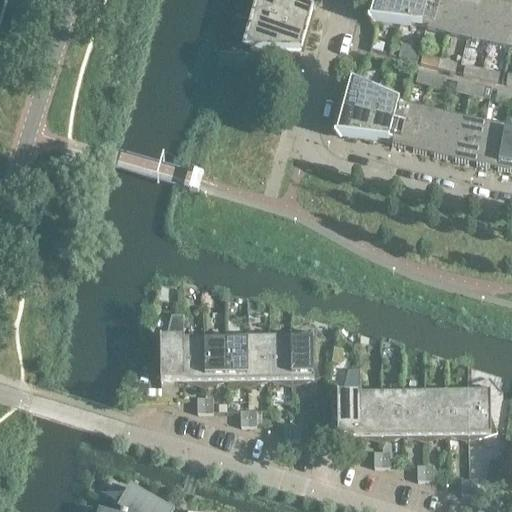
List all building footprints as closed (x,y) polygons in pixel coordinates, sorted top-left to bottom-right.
[(312,11),(299,3),(294,0),(259,0),(256,14),(260,15),(259,18),(306,32),(312,11)] [(410,6),(411,0),(386,0),(380,23),(379,23),(378,23),(376,25),(381,26),(381,25),(400,28),(407,5),(410,6)] [(426,31),(434,0),(411,0),(410,6),(407,5),(400,28),(426,31)] [(446,36),(455,0),(434,0),(426,31),(428,31),(446,36)] [(467,41),(476,2),(467,0),(455,0),(446,36),(467,41)] [(488,46),(496,6),(476,2),(467,41),(488,46)] [(509,50),(511,31),(511,9),(496,6),(488,46),(509,50)] [(300,53),(306,32),(259,18),(259,21),(254,20),(248,40),(253,40),(250,52),(285,53),(285,52),(300,53)] [(438,71),(440,63),(425,60),(423,68),(438,71)] [(452,75),(454,67),(440,63),(438,71),(452,75)] [(480,81),(482,73),(468,70),(466,78),(480,81)] [(495,84),(496,76),(482,73),(480,81),(495,84)] [(429,88),(432,78),(422,75),(419,85),(429,88)] [(440,91),(443,80),(432,78),(429,88),(440,91)] [(469,98),(472,87),(461,85),(458,95),(469,98)] [(373,120),(379,97),(362,89),(357,87),(357,89),(358,90),(359,90),(360,91),(347,138),(345,138),(344,138),(342,140),(348,141),(348,140),(370,143),(377,121),(373,120)] [(480,100),(482,89),(472,87),(469,98),(480,100)] [(509,106),(511,95),(500,93),(498,104),(509,106)] [(393,146),(403,107),(379,97),(373,120),(377,121),(370,143),(393,146)] [(414,152),(423,113),(403,107),(393,146),(392,149),(404,152),(405,149),(414,152)] [(435,157),(443,118),(423,113),(414,152),(413,154),(425,157),(426,155),(435,157)] [(456,162),(464,122),(443,118),(435,157),(434,159),(446,162),(447,160),(456,162)] [(477,166),(484,127),(464,122),(456,162),(455,164),(468,167),(468,164),(477,166)] [(498,170),(505,130),(484,127),(477,166),(476,168),(489,171),(489,168),(498,170)] [(511,172),(511,131),(505,130),(498,170),(498,172),(510,175),(511,172)] [(183,386),(183,343),(184,343),(183,318),(171,318),(165,343),(160,343),(160,359),(155,377),(160,379),(160,386),(182,385),(183,386)] [(270,385),(269,341),(248,342),(248,392),(270,385)] [(291,391),(291,341),(269,341),(270,385),(291,391)] [(320,382),(314,364),(314,341),(291,341),(291,391),(320,382)] [(204,342),(184,343),(183,343),(183,386),(205,393),(204,342)] [(227,385),(226,342),(204,342),(205,393),(227,385)] [(248,392),(248,342),(226,342),(227,385),(248,392)] [(360,441),(360,398),(361,398),(360,373),(348,373),(342,398),(337,398),(337,414),(332,432),(337,434),(338,441),(359,440),(360,441)] [(447,440),(446,396),(424,397),(425,447),(447,440)] [(468,446),(468,396),(446,396),(447,440),(468,446)] [(497,437),(491,419),(490,396),(468,396),(468,446),(497,437)] [(382,448),(381,397),(361,398),(360,398),(360,441),(382,448)] [(403,440),(403,397),(381,397),(382,448),(403,440)] [(425,447),(424,397),(403,397),(403,440),(425,447)] [(205,417),(205,402),(197,402),(198,418),(205,417)] [(213,417),(213,402),(205,402),(205,417),(213,417)] [(249,431),(248,415),(241,416),(241,431),(249,431)] [(257,430),(256,415),(248,415),(249,431),(257,430)] [(426,485),(425,470),(417,470),(418,485),(426,485)] [(433,485),(433,470),(425,470),(426,485),(433,485)] [(167,511),(148,503),(149,500),(129,490),(118,511),(167,511)]
